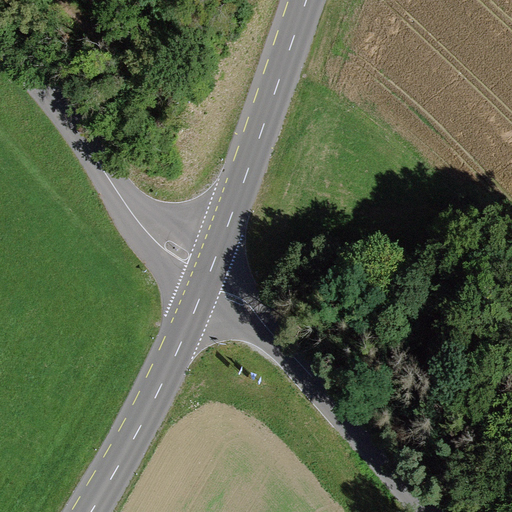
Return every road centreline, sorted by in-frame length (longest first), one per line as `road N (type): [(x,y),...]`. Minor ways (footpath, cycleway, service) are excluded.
road 1 (residential): [(443,511),(248,303),(209,274)]
road 2 (tertiary): [(0,45),(135,211),(209,274)]
road 3 (tertiary): [(306,0),(209,274)]
road 4 (tertiary): [(209,274),(141,417),(84,511)]
